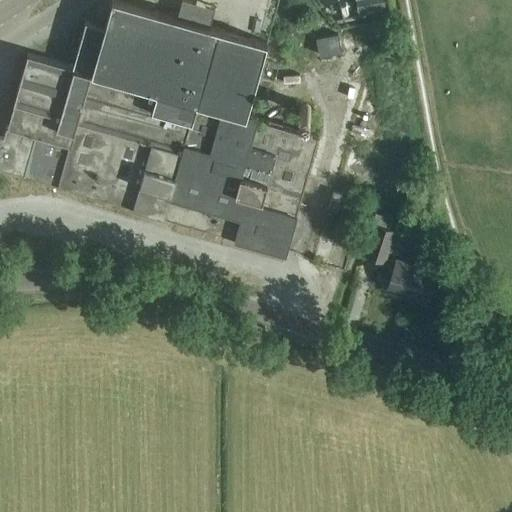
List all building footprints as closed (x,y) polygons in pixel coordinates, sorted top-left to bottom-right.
[(0,168),(127,205),(284,250),(317,135),(257,118),(257,116),(246,113),(267,41),(123,0),(110,0),(104,25),(85,19),(72,64),(27,52),(2,139),(0,138),(0,168)] [(355,0),(359,16),(378,12),(376,0),(355,0)] [(341,50),(337,33),(316,37),(320,54),(341,50)] [(375,224),(365,255),(379,260),(389,229),(375,224)] [(395,259),(385,289),(426,302),(436,273),(395,259)]
